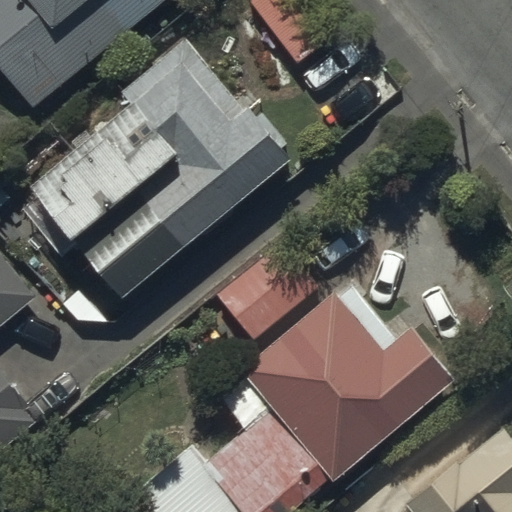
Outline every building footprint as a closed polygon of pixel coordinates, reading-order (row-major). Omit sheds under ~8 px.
[(0,0),(0,68),(30,106),(161,0),(0,0)] [(135,291),(301,156),(262,108),(253,116),(196,46),(131,100),(136,106),(36,187),(64,222),(73,215),(135,291)] [(258,340),(325,280),(289,239),(221,299),(258,340)] [(0,331),(45,294),(0,240),(0,449),(44,413),(0,359),(0,331)] [(146,511),(297,511),(465,369),(418,314),(400,329),(359,281),(348,291),(341,283),(246,364),(281,403),(214,460),(202,446),(137,501),(146,511)] [(511,511),(511,437),(505,429),(459,467),(447,470),(402,510),(403,511),(511,511)]
